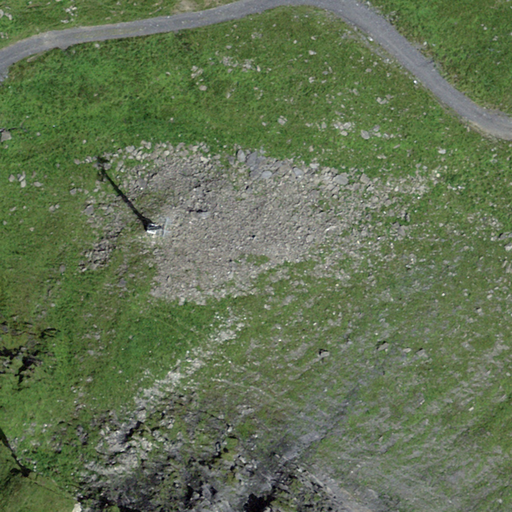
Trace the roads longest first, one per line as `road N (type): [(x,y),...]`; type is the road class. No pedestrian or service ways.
road 1 (track): [(301,0),(174,39),(28,44),(0,70)]
road 2 (track): [(511,123),(326,0)]
